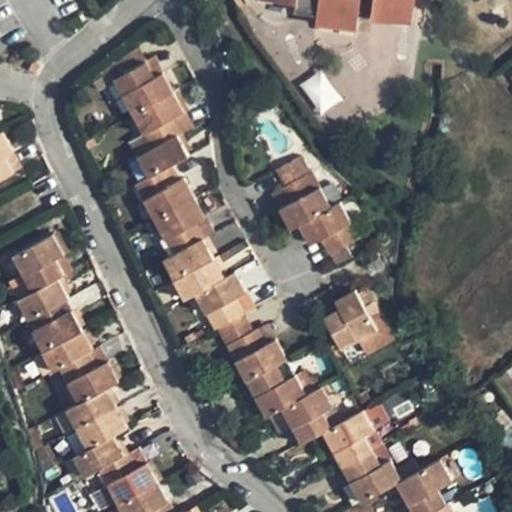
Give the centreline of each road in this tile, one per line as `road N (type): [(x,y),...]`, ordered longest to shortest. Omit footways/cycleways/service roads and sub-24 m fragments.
road 1 (residential): [(274,511),(222,470),(54,129),(48,99),(57,74),(141,0)]
road 2 (unknown): [(149,0),(222,124),(229,227),(287,338)]
